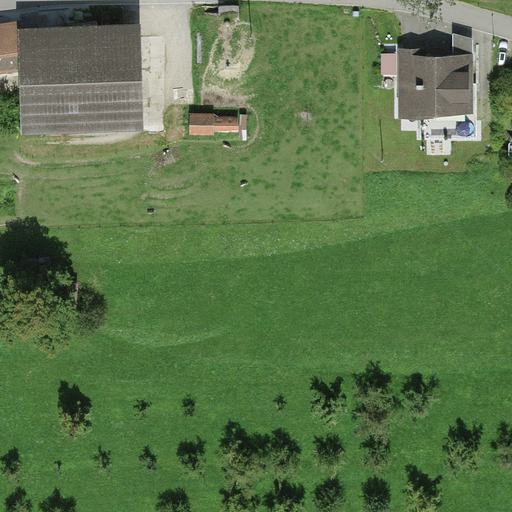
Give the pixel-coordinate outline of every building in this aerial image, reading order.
[(239,6),(220,6),(221,20),(239,19),(239,6)] [(0,72),(25,68),(23,32),(21,22),(0,25),(0,72)] [(138,28),(23,32),(25,68),(27,131),(142,127),(138,28)] [(412,114),(488,111),(485,54),(429,57),(429,49),(409,50),(412,114)] [(213,116),(193,115),(192,131),(213,131),(213,128),(237,129),(237,118),(213,118),(213,116)]
